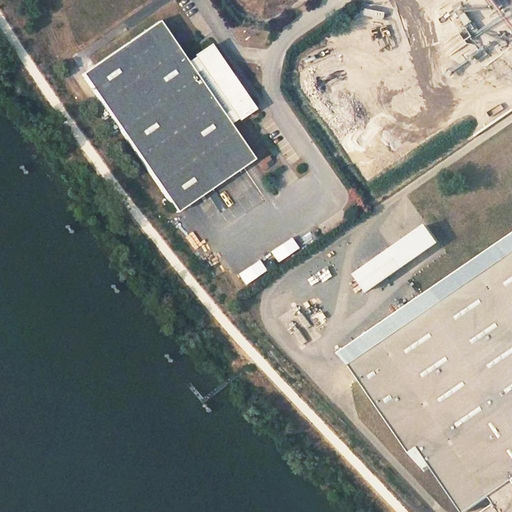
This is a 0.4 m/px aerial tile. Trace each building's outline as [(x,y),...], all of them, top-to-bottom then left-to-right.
[(500,0),(468,0),(468,9),(460,17),(468,25),(464,29),(464,36),(471,43),(471,55),(475,60),(479,60),(502,39),(499,36),(499,28),(488,16),(487,16),(478,6),(489,6),(492,2),(503,2),(500,0)] [(82,78),(177,214),(256,158),(234,126),(255,111),(209,45),(187,61),(160,22),(82,78)] [(270,155),(259,161),(263,170),(274,164),(270,155)] [(430,224),(357,274),(368,291),(441,241),(430,224)] [(278,262),(300,248),(293,236),(271,251),(278,262)] [(511,511),(511,238),(343,355),(422,473),(430,467),(460,511),(469,511),(490,499),(496,507),(488,511),(511,511)] [(246,285),(268,270),(260,259),(238,274),(246,285)]
